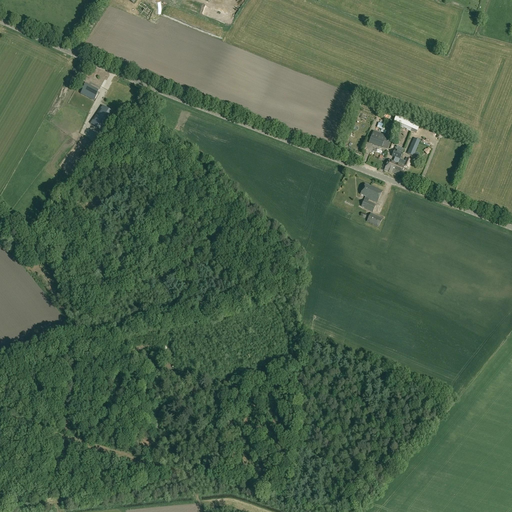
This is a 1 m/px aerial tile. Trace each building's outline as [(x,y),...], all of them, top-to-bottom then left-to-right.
[(97,94),(98,91),(85,84),(84,87),(82,92),(95,99),(97,95),(97,94)] [(107,110),(103,107),(92,124),(95,127),(99,129),(103,132),(114,115),(110,112),(107,110)] [(403,119),(401,124),(417,131),(419,126),(403,119)] [(391,139),(374,132),(370,142),(388,149),(391,139)] [(413,157),(419,144),(419,143),(414,140),(408,154),(413,157)] [(406,158),(404,162),(400,159),(402,154),(395,151),(392,156),(396,158),(394,162),(389,159),(384,170),(389,172),(390,171),(400,176),(404,166),(408,168),(411,161),(406,158)] [(365,185),(360,195),(365,197),(361,207),(373,212),(376,206),(369,202),(370,200),(377,203),(382,191),(371,186),(371,187),(365,185)] [(379,227),(382,219),(371,213),(367,221),(379,227)]
